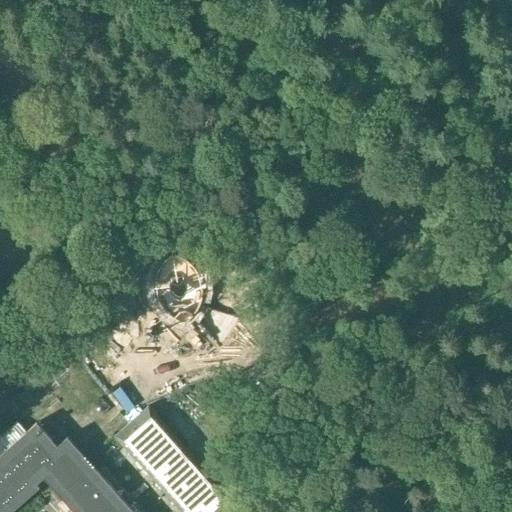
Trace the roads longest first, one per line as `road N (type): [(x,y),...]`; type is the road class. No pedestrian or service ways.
road 1 (track): [(292,511),(293,477),(276,424),(298,380),(418,283),(511,230)]
road 2 (track): [(438,270),(321,160),(184,0)]
road 3 (track): [(511,179),(477,134),(407,0)]
